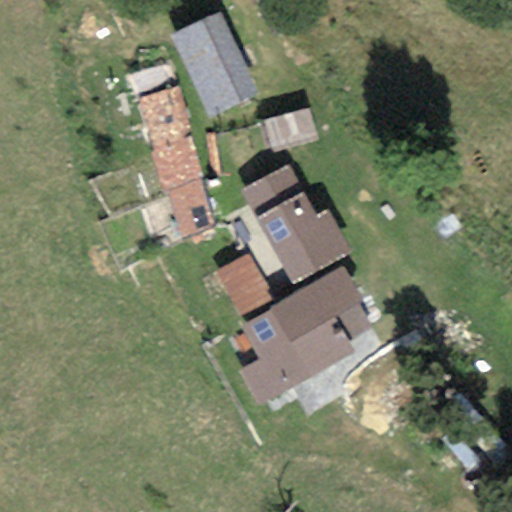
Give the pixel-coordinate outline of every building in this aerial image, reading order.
[(220,20),(169,43),(207,125),(258,102),(220,20)] [(179,95),(136,106),(162,197),(167,196),(181,242),(214,230),(197,183),(201,181),(179,95)] [(315,143),(307,116),(261,128),(268,156),(315,143)] [(349,260),(326,216),(314,223),(288,171),(238,197),(288,292),(349,260)] [(270,303),(247,260),(215,278),(238,320),(270,303)] [(382,346),(345,278),(240,333),(257,365),(234,377),(254,414),(382,346)]
